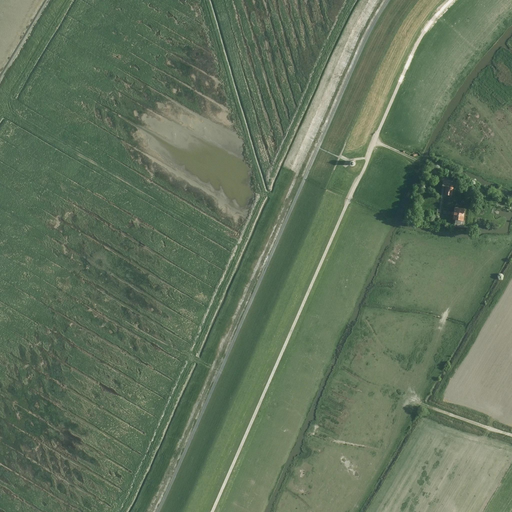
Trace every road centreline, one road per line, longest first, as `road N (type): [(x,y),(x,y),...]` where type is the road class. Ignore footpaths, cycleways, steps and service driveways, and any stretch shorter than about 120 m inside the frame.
road 1 (track): [(318,146),(156,511)]
road 2 (track): [(212,511),(349,199)]
road 3 (track): [(451,0),(414,49),(349,199)]
road 4 (track): [(387,0),(318,146)]
